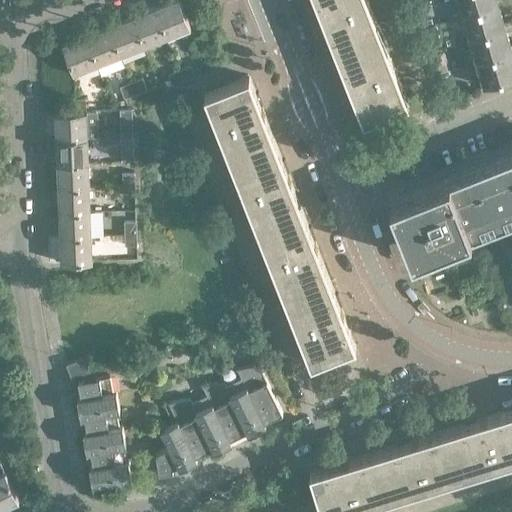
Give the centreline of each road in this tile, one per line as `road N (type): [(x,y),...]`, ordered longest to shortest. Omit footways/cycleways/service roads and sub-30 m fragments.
road 1 (residential): [(165,506),(391,394),(432,345)]
road 2 (residential): [(67,511),(20,225)]
road 3 (tertiary): [(432,345),(391,307),(317,161)]
road 4 (residential): [(20,225),(11,13)]
road 5 (residential): [(511,97),(317,161)]
road 6 (tertiary): [(317,161),(254,0)]
